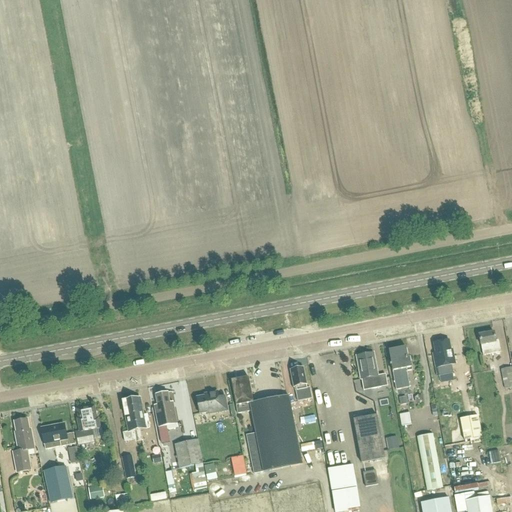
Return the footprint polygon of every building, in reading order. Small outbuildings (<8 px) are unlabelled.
[(479,336),(481,347),(483,355),(500,352),(497,340),(495,341),(494,333),(485,335),(484,334),(480,335),(480,336),(479,336)] [(455,366),(452,352),(451,353),(449,342),(434,345),(436,355),(433,356),(438,379),(452,376),(451,367),(455,366)] [(397,350),(405,390),(410,389),(406,370),(411,369),(410,359),(408,359),(406,348),(397,350)] [(396,391),(405,390),(397,350),(389,352),(396,391)] [(368,379),(371,390),(379,388),(377,377),(373,355),(358,358),(362,380),(368,379)] [(505,390),(511,388),(511,372),(511,368),(501,371),(505,390)] [(307,390),(303,370),(291,372),(292,380),(291,380),(293,389),(295,389),(298,403),(312,400),(310,389),(307,390)] [(293,421),(291,408),(289,397),(253,404),(249,379),(248,379),(232,382),(238,415),(252,413),(255,430),(256,435),(246,436),(254,475),(263,473),(263,474),(303,466),(295,432),(293,421)] [(219,401),(218,393),(210,395),(210,397),(197,399),(200,415),(208,413),(209,415),(228,412),(225,399),(219,401)] [(170,404),(168,394),(156,396),(158,406),(155,407),(159,429),(167,427),(167,431),(178,429),(173,403),(170,404)] [(146,427),(147,431),(150,430),(148,416),(144,417),(140,400),(132,401),(137,425),(143,424),(143,427),(146,427)] [(140,432),(147,431),(146,427),(143,427),(143,424),(137,425),(132,401),(123,403),(129,433),(123,434),(125,443),(137,441),(138,443),(142,442),(140,432)] [(75,434),(78,446),(95,443),(93,431),(99,430),(97,420),(96,421),(94,408),(78,411),(80,420),(78,420),(81,433),(75,434)] [(402,425),(411,424),(410,413),(400,414),(402,425)] [(361,464),(385,460),(377,417),(353,421),(361,464)] [(460,420),(464,441),(482,438),(478,417),(460,420)] [(29,431),(27,421),(14,423),(16,434),(15,434),(18,453),(13,454),(17,474),(31,471),(27,452),(34,450),(31,431),(29,431)] [(41,429),(45,451),(76,445),(74,434),(66,436),(64,425),(41,429)] [(426,491),(442,488),(433,435),(417,438),(426,491)] [(203,465),(198,441),(174,446),(179,470),(195,467),(196,474),(190,475),(194,492),(207,490),(202,465),(203,465)] [(398,441),(388,443),(389,451),(399,449),(398,441)] [(168,450),(162,451),(170,495),(177,494),(175,481),(174,481),(168,450)] [(500,463),(498,451),(489,453),(491,465),(500,463)] [(126,480),(133,478),(129,457),(122,459),(126,480)] [(243,457),(231,459),(235,477),(247,474),(243,457)] [(335,511),(342,511),(362,509),(355,465),(329,469),(335,511)] [(50,505),(73,500),(66,468),(44,473),(50,505)] [(377,471),(364,473),(367,487),(379,485),(377,471)] [(457,494),(480,489),(479,484),(456,489),(457,494)] [(104,487),(89,489),(91,500),(105,498),(104,487)] [(166,492),(150,495),(152,502),(167,499),(166,492)] [(474,500),(473,493),(454,497),(457,511),(463,511),(467,511),(491,511),(489,498),(474,500)] [(118,504),(129,502),(127,494),(116,496),(118,504)] [(422,511),(450,511),(448,499),(421,504),(422,511)]
